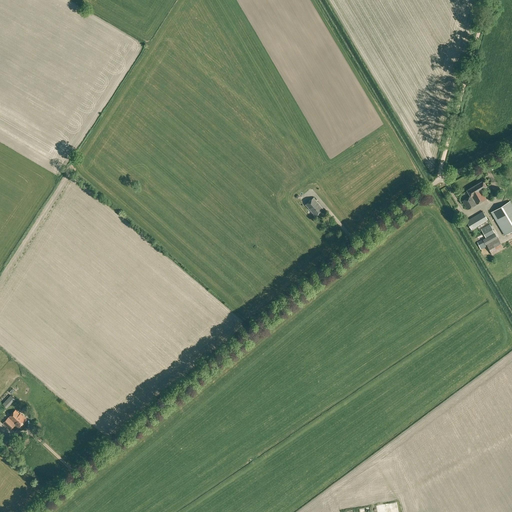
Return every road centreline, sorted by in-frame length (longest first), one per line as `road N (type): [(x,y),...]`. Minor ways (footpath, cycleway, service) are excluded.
road 1 (unclassified): [(31,511),(425,189),(511,141)]
road 2 (track): [(440,179),(486,3)]
